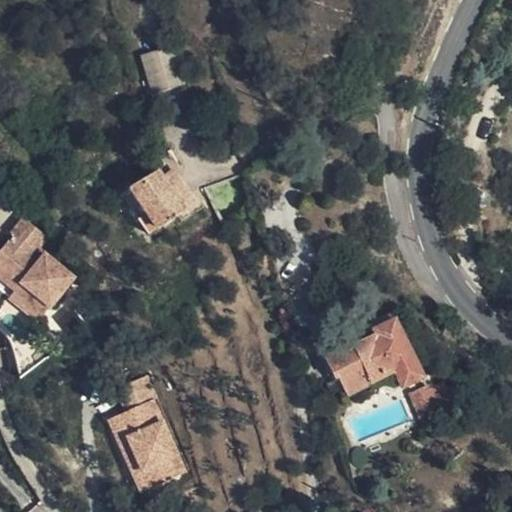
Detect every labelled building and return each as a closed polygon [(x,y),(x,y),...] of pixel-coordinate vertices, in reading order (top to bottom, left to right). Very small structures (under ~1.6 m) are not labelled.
[(148,96),(179,86),(168,49),(137,60),(148,96)] [(183,204),(178,198),(172,188),(161,170),(180,156),(171,141),(159,149),(162,156),(154,162),(157,166),(122,188),(146,228),(183,204)] [(172,188),(178,198),(184,193),(179,184),(172,188)] [(20,290),(49,310),(73,278),(34,251),(43,239),(18,222),(7,238),(9,239),(0,252),(0,285),(15,296),(20,290)] [(39,323),(49,310),(20,290),(15,296),(10,302),(39,323)] [(336,374),(338,373),(340,371),(352,393),(398,369),(407,384),(423,375),(392,321),(375,330),(377,335),(362,343),(356,347),(350,336),(332,346),(324,350),(336,374)] [(356,347),(362,343),(356,333),(350,336),(356,347)] [(150,370),(119,385),(129,406),(121,410),(124,418),(115,422),(133,460),(146,464),(154,483),(188,467),(155,394),(159,392),(150,370)] [(428,424),(444,414),(428,386),(412,395),(428,424)] [(121,410),(111,414),(115,422),(124,418),(121,410)] [(146,464),(133,460),(145,487),(154,483),(146,464)]
